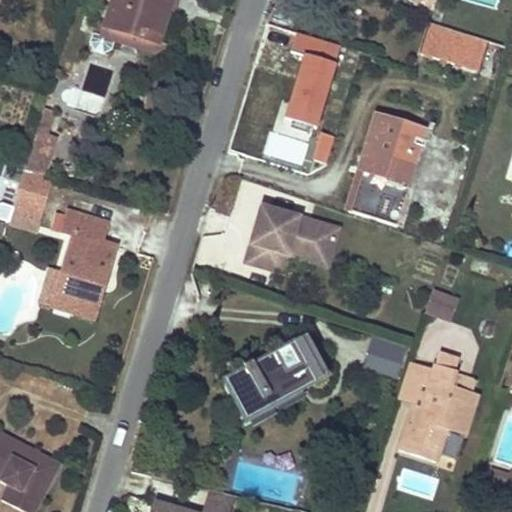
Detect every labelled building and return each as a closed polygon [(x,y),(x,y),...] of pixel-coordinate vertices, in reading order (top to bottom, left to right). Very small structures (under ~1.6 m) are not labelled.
[(109,0),(101,25),(154,43),(167,4),(168,0),(109,0)] [(154,43),(101,25),(98,35),(158,55),(161,45),(154,43)] [(459,66),(464,51),(469,37),(434,25),(424,54),(459,66)] [(476,71),(485,42),(469,37),(464,51),(459,66),(476,71)] [(279,117),(295,64),(257,53),(242,103),(245,107),(271,115),(279,117)] [(312,69),(295,64),(279,117),(296,122),(312,69)] [(52,111),(40,107),(36,121),(48,125),(52,111)] [(425,131),(377,116),(347,214),(395,230),(425,131)] [(39,215),(50,177),(22,168),(11,206),(39,215)] [(259,208),(252,229),(281,238),(288,217),(259,208)] [(70,235),(53,289),(72,295),(75,303),(72,313),(92,319),(115,246),(101,242),(108,222),(65,209),(59,231),(70,235)] [(252,229),(241,262),(273,273),(281,249),(326,263),(336,233),(288,217),(281,238),(252,229)] [(281,249),(273,273),(299,281),(305,262),(324,269),(326,263),(281,249)] [(72,295),(53,289),(48,306),(72,313),(75,303),(72,295)] [(449,306),(425,299),(419,318),(443,326),(449,306)] [(324,376),(313,356),(302,337),(222,381),(244,420),(324,376)] [(405,350),(374,338),(363,365),(395,377),(405,350)] [(405,364),(394,398),(410,403),(421,406),(430,373),(405,364)] [(396,451),(434,462),(437,450),(458,456),(464,435),(475,393),(449,386),(454,370),(433,364),(430,373),(421,406),(410,403),(396,451)] [(31,511),(62,465),(0,426),(0,475),(9,481),(0,495),(28,511),(31,511)] [(511,490),(511,475),(489,468),(484,483),(511,491),(511,490)] [(208,491),(201,511),(221,511),(227,496),(208,491)]
